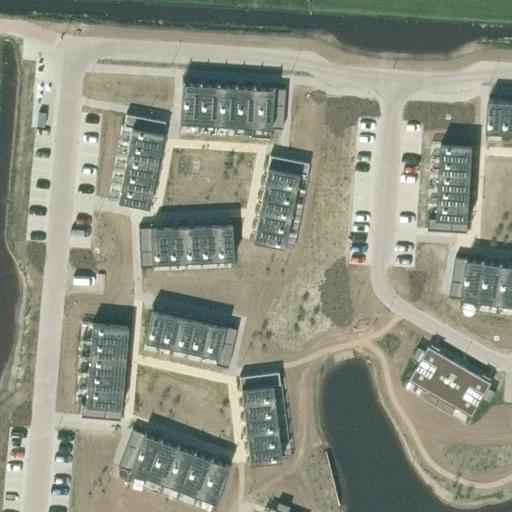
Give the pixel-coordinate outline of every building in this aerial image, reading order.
[(182,78),(179,118),(198,119),(200,79),(182,78)] [(200,79),(198,119),(216,120),(218,81),(200,79)] [(218,81),(216,120),(234,121),(236,82),(218,81)] [(236,82),(234,121),(252,122),(254,83),(236,82)] [(254,83),(252,122),(270,123),(271,115),(271,107),(272,100),(272,92),(273,84),(254,83)] [(273,84),(272,92),(285,93),(285,84),(273,84)] [(272,92),(272,100),(284,100),(285,93),(272,92)] [(489,97),(487,128),(503,129),(504,97),(489,97)] [(511,97),(504,97),(503,129),(511,129),(511,97)] [(272,100),(271,107),(284,108),(284,100),(272,100)] [(271,107),(271,115),(283,116),(284,108),(271,107)] [(126,111),(124,124),(131,125),(131,124),(132,125),(135,112),(126,111)] [(135,112),(132,125),(140,126),(142,114),(135,112)] [(142,114),(140,126),(147,127),(149,115),(142,114)] [(149,115),(147,127),(155,129),(157,117),(149,115)] [(271,115),(270,123),(283,124),(283,116),(271,115)] [(157,117),(155,129),(163,130),(165,118),(157,117)] [(131,125),(128,140),(160,146),(163,130),(155,129),(147,127),(140,126),(132,125),(131,124),(131,125)] [(128,140),(126,154),(157,160),(160,146),(128,140)] [(442,144),(441,159),(473,161),(474,146),(442,144)] [(271,145),(269,157),(277,158),(279,146),(271,145)] [(279,146),(277,158),(284,160),(287,148),(279,146)] [(287,148),(284,160),(292,161),(294,149),(287,148)] [(294,149),(292,161),(299,163),(301,150),(294,149)] [(301,150),(299,163),(300,163),(307,165),(309,152),(301,150)] [(126,154),(123,169),(154,174),(157,160),(126,154)] [(269,157),(266,172),(297,178),(300,163),(299,163),(292,161),(284,160),(277,158),(269,157)] [(441,159),(440,174),(472,176),(473,161),(441,159)] [(123,169),(120,183),(152,189),(154,174),(123,169)] [(266,172),(263,186),(294,193),(297,178),(266,172)] [(440,174),(440,189),(471,190),(472,176),(440,174)] [(120,183),(117,198),(149,204),(152,189),(120,183)] [(263,186),(260,201),(292,207),(294,193),(263,186)] [(440,189),(439,203),(471,205),(471,190),(440,189)] [(260,201),(257,215),(289,221),(292,207),(260,201)] [(438,218),(438,219),(439,219),(446,219),(454,220),(461,220),(470,221),(471,205),(439,203),(438,218)] [(257,215),(255,231),(286,237),(289,221),(257,215)] [(231,218),(215,219),(217,255),(233,254),(231,218)] [(431,218),(430,231),(438,231),(439,219),(438,219),(438,218),(431,218)] [(199,219),(183,220),(185,256),(201,255),(199,219)] [(215,219),(199,219),(201,255),(217,255),(215,219)] [(439,219),(438,231),(446,232),(446,219),(439,219)] [(446,219),(446,232),(453,232),(454,220),(446,219)] [(183,220),(167,221),(169,257),(185,256),(183,220)] [(454,220),(453,232),(461,233),(461,220),(454,220)] [(461,220),(461,233),(469,233),(470,221),(461,220)] [(167,221),(150,222),(151,230),(151,238),(151,245),(152,253),(152,258),(169,257),(167,221)] [(150,222),(138,223),(138,231),(151,230),(150,222)] [(151,230),(138,231),(139,238),(151,238),(151,230)] [(151,238),(139,238),(139,246),(151,245),(151,238)] [(151,245),(139,246),(139,253),(152,253),(151,245)] [(152,253),(139,253),(140,261),(153,261),(152,258),(152,253)] [(455,255),(454,263),(466,265),(467,257),(455,255)] [(463,288),(462,296),(480,299),(486,259),(467,257),(466,265),(463,288)] [(486,259),(480,299),(498,301),(504,262),(486,259)] [(511,263),(504,262),(498,301),(511,303),(511,263)] [(454,263),(453,271),(465,273),(466,265),(454,263)] [(453,271),(452,278),(464,280),(465,273),(453,271)] [(452,278),(450,286),(463,288),(464,280),(452,278)] [(450,286),(449,294),(462,296),(463,288),(450,286)] [(158,308),(151,339),(166,342),(173,311),(158,308)] [(173,311),(166,342),(180,346),(187,314),(173,311)] [(187,314),(180,346),(195,349),(201,318),(187,314)] [(201,318),(195,349),(209,352),(216,321),(201,318)] [(91,319),(90,335),(126,338),(127,322),(91,319)] [(216,321),(209,352),(224,355),(224,354),(226,347),(228,340),(229,332),(231,324),(216,321)] [(231,324),(229,332),(241,335),(243,327),(231,324)] [(229,332),(228,340),(240,342),(241,335),(229,332)] [(90,335),(89,351),(125,354),(126,338),(90,335)] [(228,340),(226,347),(238,350),(240,342),(228,340)] [(226,347),(224,354),(236,357),(238,350),(226,347)] [(425,364),(414,382),(446,401),(466,366),(434,348),(431,353),(424,349),(417,360),(425,364)] [(89,351),(87,367),(123,370),(125,354),(89,351)] [(224,355),(222,362),(235,365),(236,357),(224,354),(224,355)] [(466,366),(446,401),(478,419),(489,401),(496,405),(502,394),(495,390),(498,385),(466,366)] [(87,367),(86,383),(122,386),(123,370),(87,367)] [(278,369),(270,370),(272,382),(273,382),(280,382),(278,369)] [(270,370),(263,371),(264,383),(272,382),(270,370)] [(263,371),(255,372),(257,384),(264,383),(263,371)] [(255,372),(248,373),(249,385),(257,384),(255,372)] [(248,373),(240,374),(241,386),(249,385),(248,373)] [(249,385),(241,386),(243,401),(275,397),(273,382),(272,382),(264,383),(257,384),(249,385)] [(84,399),(84,400),(90,400),(97,401),(105,401),(112,402),(120,403),(122,386),(86,383),(84,399)] [(275,397),(243,401),(245,416),(276,412),(275,397)] [(81,399),(80,412),(89,413),(90,400),(84,400),(84,399),(81,399)] [(90,400),(89,413),(96,413),(97,401),(90,400)] [(97,401),(96,413),(104,414),(105,401),(97,401)] [(105,401),(104,414),(111,415),(112,402),(105,401)] [(112,402),(111,415),(119,415),(120,403),(112,402)] [(276,412),(245,416),(247,431),(278,427),(276,412)] [(133,426),(130,434),(141,438),(144,430),(133,426)] [(278,427),(247,431),(248,445),(280,441),(278,427)] [(133,459),(130,467),(148,474),(162,437),(144,430),(141,438),(139,445),(136,452),(133,459)] [(130,434),(127,441),(139,445),(141,438),(130,434)] [(162,437),(148,474),(165,480),(179,443),(162,437)] [(127,441),(124,448),(136,452),(139,445),(127,441)] [(280,441),(248,445),(250,461),(282,457),(280,441)] [(179,443),(165,480),(181,487),(195,449),(179,443)] [(124,448),(122,455),(133,459),(136,452),(124,448)] [(195,449),(181,487),(198,493),(212,456),(195,449)] [(122,455),(119,463),(130,467),(133,459),(122,455)] [(212,456),(198,493),(216,500),(230,462),(212,456)] [(270,505),(267,511),(288,511),(287,511),(290,504),(278,499),(275,507),(270,505)]
